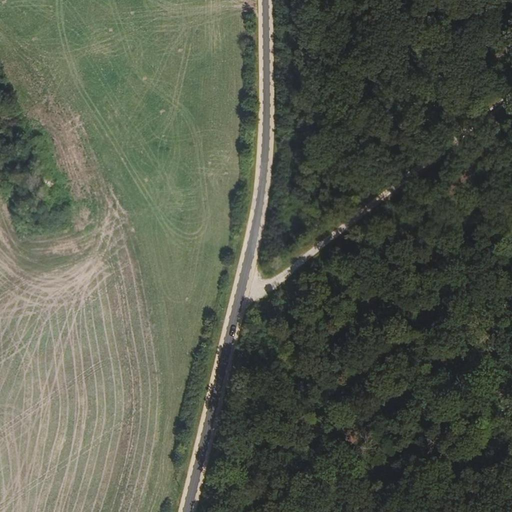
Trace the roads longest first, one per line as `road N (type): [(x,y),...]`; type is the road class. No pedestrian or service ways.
road 1 (tertiary): [(187,511),(263,177),(265,0)]
road 2 (track): [(242,282),(265,286),(511,92)]
